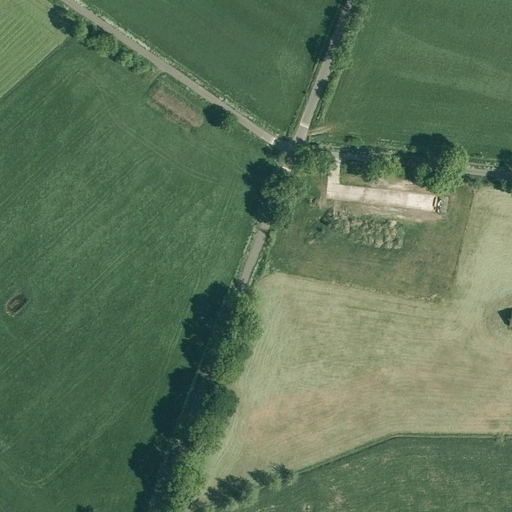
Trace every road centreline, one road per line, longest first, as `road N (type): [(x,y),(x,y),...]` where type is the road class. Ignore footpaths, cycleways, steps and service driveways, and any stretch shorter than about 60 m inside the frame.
road 1 (unclassified): [(156,511),(293,150)]
road 2 (unclassified): [(293,150),(65,0)]
road 3 (unclassified): [(293,150),(351,0)]
